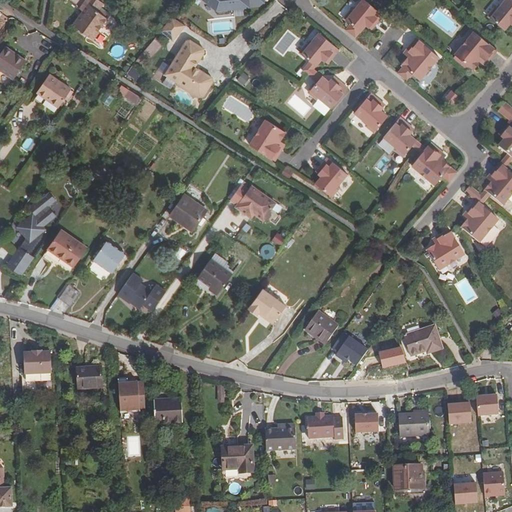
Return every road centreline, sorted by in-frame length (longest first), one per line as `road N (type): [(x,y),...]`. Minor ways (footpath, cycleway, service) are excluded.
road 1 (residential): [(0,307),(204,372),(316,393),(511,370)]
road 2 (residential): [(293,168),(375,70)]
road 3 (unclassified): [(413,230),(471,166),(458,136)]
